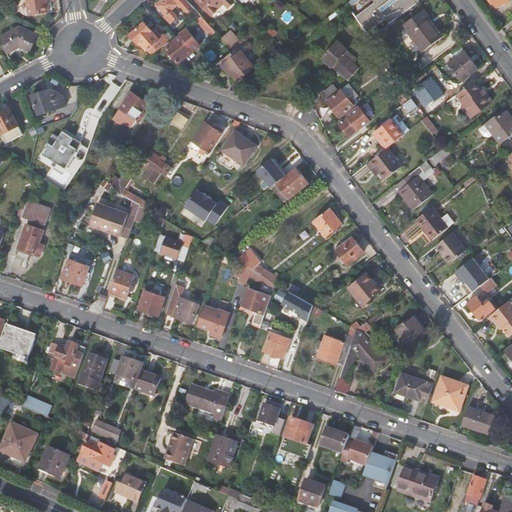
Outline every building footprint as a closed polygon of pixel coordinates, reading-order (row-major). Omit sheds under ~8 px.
[(51,12),(49,2),(47,2),(46,0),(27,0),(30,15),(51,12)] [(189,12),(194,7),(187,0),(161,0),(157,5),(167,15),(166,16),(172,23),(179,17),(172,10),(179,3),(189,12)] [(230,8),(237,1),(236,0),(198,0),(214,15),(225,4),(230,8)] [(358,0),(349,7),(369,35),(370,37),(420,1),(419,0),(358,0)] [(422,51),(440,38),(428,20),(430,18),(423,8),(402,24),(422,51)] [(202,16),(197,20),(211,37),(217,32),(202,16)] [(443,35),(430,18),(428,20),(440,38),(443,35)] [(166,44),(158,36),(144,21),(130,34),(138,43),(139,42),(148,51),(149,50),(154,54),(166,44)] [(21,25),(0,36),(0,38),(8,53),(21,46),(31,51),(39,35),(21,25)] [(279,31),(273,26),(269,31),(275,36),(279,31)] [(188,29),(167,46),(179,61),(201,44),(188,29)] [(233,31),(224,39),(235,51),(242,45),(244,44),(258,34),(254,29),(240,39),(233,31)] [(162,31),(158,36),(166,44),(171,41),(162,31)] [(363,39),(377,60),(383,55),(371,37),(370,37),(369,35),(363,39)] [(338,40),(324,57),(348,79),(359,67),(353,62),(357,58),(347,50),(348,49),(338,40)] [(478,68),(460,44),(444,57),(462,81),(478,68)] [(257,66),(242,45),(235,51),(221,61),(229,73),(231,71),(237,80),(257,66)] [(377,60),(391,80),(397,75),(383,55),(377,60)] [(437,64),(430,70),(437,78),(442,83),(448,78),(437,64)] [(405,87),(410,93),(431,77),(426,71),(405,87)] [(448,101),(431,77),(410,93),(412,96),(428,116),(448,101)] [(485,94),(474,81),(457,94),(464,103),(462,104),(471,117),(492,101),(486,93),(485,94)] [(322,93),(326,100),(339,90),(334,83),(322,93)] [(351,83),(343,89),(328,100),(340,117),(355,105),(358,102),(356,99),(361,95),(351,83)] [(399,90),(406,100),(412,96),(410,93),(405,87),(404,85),(399,90)] [(52,88),(32,94),(39,114),(67,105),(64,95),(61,92),(56,89),(52,88)] [(149,102),(133,91),(115,117),(125,124),(127,121),(134,126),(139,118),(140,119),(144,113),(143,112),(149,102)] [(370,122),(358,105),(345,115),(347,117),(339,123),(349,137),(370,122)] [(10,106),(0,110),(0,128),(7,142),(24,134),(10,106)] [(496,133),(507,149),(511,145),(511,118),(506,110),(497,117),(496,115),(488,122),(480,128),(486,135),(491,136),(496,133)] [(172,121),(178,125),(185,115),(179,111),(172,121)] [(190,119),(185,115),(178,125),(183,129),(190,119)] [(438,131),(427,117),(422,120),(433,135),(438,131)] [(377,131),(389,146),(404,135),(392,120),(377,131)] [(206,121),(193,140),(195,141),(193,145),(204,152),(206,149),(211,151),(223,132),(206,121)] [(44,126),(38,128),(40,132),(37,144),(41,145),(46,131),(44,126)] [(46,178),(67,190),(89,151),(81,146),(84,141),(59,127),(40,160),(52,167),(46,178)] [(236,130),(223,149),(245,164),(259,145),(236,130)] [(451,152),(446,146),(443,148),(438,153),(443,159),(451,152)] [(368,163),(373,169),(376,167),(379,171),(385,180),(403,166),(389,147),(368,163)] [(192,151),(188,148),(177,163),(182,167),(192,151)] [(161,172),(167,175),(173,166),(161,158),(162,157),(152,150),(145,160),(150,164),(143,173),(154,181),(161,172)] [(259,168),(273,186),(278,182),(287,175),(273,157),(259,168)] [(410,183),(400,191),(414,210),(434,194),(423,180),(435,170),(427,160),(405,178),(410,183)] [(116,186),(124,191),(126,188),(137,171),(130,166),(120,180),(116,186)] [(310,182),(298,166),(287,175),(278,182),(290,198),(310,182)] [(113,175),(110,181),(123,193),(124,191),(116,186),(120,180),(113,175)] [(472,176),(465,182),(469,187),(477,181),(472,176)] [(395,185),(400,191),(410,183),(405,178),(395,185)] [(112,185),(104,179),(88,203),(93,207),(107,189),(109,190),(112,185)] [(290,198),(278,182),(273,186),(272,187),(285,202),(290,198)] [(142,199),(126,188),(124,191),(123,193),(133,199),(140,204),(145,207),(146,207),(149,202),(143,197),(142,199)] [(185,206),(207,220),(207,219),(219,203),(212,198),(212,197),(205,192),(204,193),(197,188),(185,206)] [(47,223),(53,206),(30,198),(20,209),(19,214),(47,223)] [(111,230),(129,236),(134,220),(140,206),(140,204),(133,199),(129,213),(99,202),(91,223),(101,226),(102,224),(112,227),(111,230)] [(219,203),(207,219),(216,225),(230,205),(221,199),(219,203)] [(446,215),(437,203),(416,220),(432,240),(459,219),(452,210),(446,215)] [(150,209),(140,206),(134,220),(142,223),(145,215),(148,216),(150,209)] [(78,217),(78,219),(80,220),(88,209),(85,207),(78,217)] [(343,223),(331,207),(314,220),(326,236),(343,223)] [(163,218),(160,215),(156,224),(163,227),(165,220),(163,219),(163,218)] [(26,229),(17,256),(29,260),(32,252),(42,255),(46,242),(41,240),(44,231),(34,227),(32,231),(26,229)] [(505,246),(511,240),(511,236),(508,231),(499,237),(505,246)] [(467,250),(454,232),(437,245),(443,253),(445,251),(453,262),(467,250)] [(189,245),(190,245),(193,237),(187,233),(185,235),(184,235),(183,239),(181,239),(181,241),(184,242),(189,245)] [(167,236),(162,251),(178,258),(179,256),(184,242),(181,241),(167,236)] [(211,236),(204,241),(216,247),(221,242),(211,236)] [(353,236),(337,248),(349,264),(365,251),(353,236)] [(189,245),(184,242),(179,256),(184,258),(186,251),(187,251),(189,245)] [(261,262),(251,248),(236,259),(240,262),(253,269),(259,264),(261,262)] [(70,257),(63,277),(84,285),(91,265),(70,257)] [(481,285),(490,278),(474,257),(455,272),(462,281),(465,278),(468,281),(474,290),(481,285)] [(253,269),(240,262),(235,276),(240,278),(239,281),(247,285),(250,278),(253,269)] [(279,276),(259,264),(253,269),(276,282),(279,276)] [(136,275),(118,269),(110,291),(128,297),(136,275)] [(253,269),(250,278),(275,287),(276,282),(253,269)] [(367,271),(348,287),(363,305),(382,290),(367,271)] [(497,284),(492,277),(490,278),(481,285),(487,292),(497,284)] [(291,283),(288,289),(290,290),(295,293),(298,287),(291,283)] [(185,286),(177,284),(173,295),(174,295),(168,314),(193,322),(200,303),(182,297),(185,286)] [(278,285),(274,291),(285,298),(283,302),(302,314),(301,315),(309,320),(312,313),(314,304),(295,293),(290,290),(289,292),(278,285)] [(254,322),(261,325),(272,295),(249,287),(243,304),(258,309),(254,322)] [(139,308),(160,315),(166,295),(146,289),(139,308)] [(484,305),(477,296),(468,303),(481,319),(490,312),(484,305)] [(496,308),(490,300),(484,305),(490,312),(496,308)] [(511,334),(511,303),(509,300),(490,315),(497,324),(500,323),(510,336),(511,334)] [(314,304),(312,313),(319,317),(324,310),(314,304)] [(218,310),(206,306),(199,325),(211,329),(210,333),(222,337),(230,313),(218,309),(218,310)] [(414,313),(396,328),(408,344),(427,329),(414,313)] [(374,371),(386,360),(380,353),(381,352),(376,346),(378,344),(368,332),(373,327),(367,321),(361,326),(357,329),(345,363),(340,377),(347,379),(357,352),(374,371)] [(37,333),(8,323),(7,326),(36,337),(37,333)] [(339,361),(345,363),(357,329),(352,326),(351,325),(346,341),(326,334),(318,355),(338,362),(339,361)] [(30,355),(36,337),(7,326),(0,345),(30,355)] [(291,338),(271,331),(264,350),(284,358),(291,338)] [(65,371),(77,375),(87,347),(70,342),(68,346),(53,341),(49,352),(56,355),(51,369),(64,374),(65,371)] [(0,348),(29,358),(30,355),(0,345),(0,346),(0,348)] [(381,352),(380,353),(386,360),(388,358),(382,351),(381,352)] [(91,353),(81,384),(99,391),(110,359),(91,353)] [(144,363),(125,356),(119,374),(138,381),(144,363)] [(430,369),(427,376),(434,378),(437,371),(430,369)] [(162,377),(143,370),(137,389),(156,396),(162,377)] [(396,391),(427,403),(434,383),(403,372),(396,391)] [(443,375),(435,401),(459,410),(468,385),(443,375)] [(352,381),(347,379),(340,377),(336,390),(347,394),(352,381)] [(231,393),(216,388),(215,391),(193,383),(186,404),(215,415),(214,419),(221,422),(231,393)] [(0,412),(5,414),(11,400),(2,396),(0,401),(0,412)] [(269,431),(280,435),(286,419),(279,417),(282,408),(265,402),(259,420),(271,425),(269,431)] [(29,408),(47,416),(50,411),(32,403),(29,408)] [(496,416),(469,406),(463,425),(489,434),(496,416)] [(313,425),(292,417),(281,449),(307,459),(311,446),(307,445),(313,425)] [(85,419),(80,430),(88,434),(92,423),(85,419)] [(93,433),(119,443),(123,430),(96,421),(93,433)] [(12,422),(0,450),(27,461),(38,433),(12,422)] [(322,444),(345,453),(349,440),(350,435),(327,427),(322,444)] [(241,434),(224,428),(223,431),(219,429),(215,439),(210,454),(231,462),(241,434)] [(80,432),(78,437),(86,441),(89,435),(80,432)] [(176,432),(166,459),(186,466),(196,439),(176,432)] [(100,446),(88,440),(80,456),(78,462),(86,467),(90,466),(92,462),(94,458),(111,466),(116,456),(113,454),(115,450),(101,443),(100,446)] [(349,440),(345,453),(342,459),(348,462),(349,459),(368,465),(373,452),(374,447),(356,440),(355,442),(349,440)] [(50,447),(41,468),(62,478),(71,456),(50,447)] [(387,451),(385,457),(397,461),(399,455),(387,451)] [(385,457),(373,452),(368,465),(365,475),(377,479),(389,484),(397,461),(385,457)] [(406,467),(399,465),(391,487),(398,490),(406,467)] [(398,490),(431,502),(440,477),(420,470),(419,472),(406,467),(398,490)] [(124,474),(117,491),(139,501),(147,483),(124,474)] [(487,480),(474,475),(465,500),(479,505),(487,480)] [(307,478),(299,501),(318,507),(326,485),(307,478)] [(100,496),(107,499),(114,483),(106,479),(100,496)] [(387,490),(389,484),(377,479),(375,485),(387,490)] [(347,484),(335,480),(330,494),(342,498),(347,484)] [(165,489),(157,507),(168,511),(182,511),(188,499),(165,489)] [(258,499),(230,489),(227,495),(235,498),(255,507),(258,499)] [(255,507),(235,498),(231,507),(241,511),(259,511),(261,509),(260,509),(255,507)] [(511,511),(511,500),(505,498),(500,511),(511,511)] [(189,500),(184,511),(212,511),(214,511),(189,500)] [(360,509),(335,501),(330,511),(360,511),(359,511),(360,509)] [(283,511),(262,503),(260,509),(261,509),(265,511),(266,511),(283,511)] [(498,511),(492,510),(494,505),(486,503),(483,511),(498,511)]
